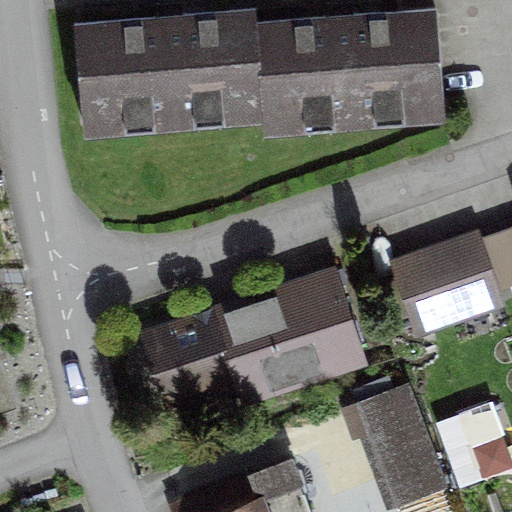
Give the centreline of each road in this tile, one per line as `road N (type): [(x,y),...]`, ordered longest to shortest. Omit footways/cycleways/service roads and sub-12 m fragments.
road 1 (residential): [(61,292),(511,157)]
road 2 (residential): [(16,0),(24,155),(61,292)]
road 3 (residential): [(61,292),(82,405),(119,511)]
